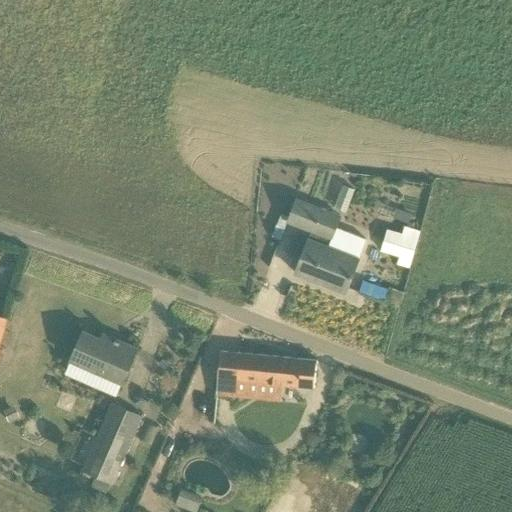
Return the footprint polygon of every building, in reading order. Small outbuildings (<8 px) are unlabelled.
[(296,200),(288,221),(311,230),(295,273),(346,293),(359,259),(325,246),(328,238),(331,239),(340,217),(296,200)] [(404,212),(401,220),(408,223),(411,215),(404,212)] [(289,217),(281,214),(276,225),(277,226),(272,236),(280,240),(289,217)] [(380,250),(400,257),(407,235),(387,229),(380,250)] [(122,383),(137,349),(115,339),(113,344),(83,332),(70,361),(122,383)] [(314,388),(317,360),(220,351),(217,379),(218,379),(216,394),(235,396),(236,381),(314,388)] [(112,484),(142,416),(112,403),(83,471),(112,484)] [(96,476),(92,485),(106,492),(110,483),(96,476)] [(177,505),(197,511),(199,511),(206,496),(184,488),(177,505)]
